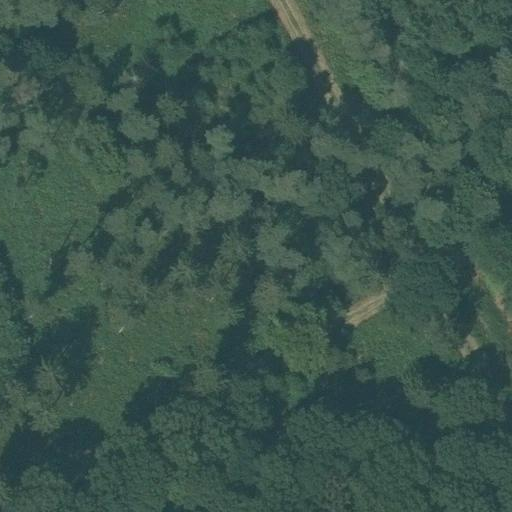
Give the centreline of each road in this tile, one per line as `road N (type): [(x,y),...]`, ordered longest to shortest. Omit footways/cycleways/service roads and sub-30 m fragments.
road 1 (track): [(0,496),(438,264)]
road 2 (track): [(438,264),(295,0)]
road 3 (track): [(438,264),(511,402)]
